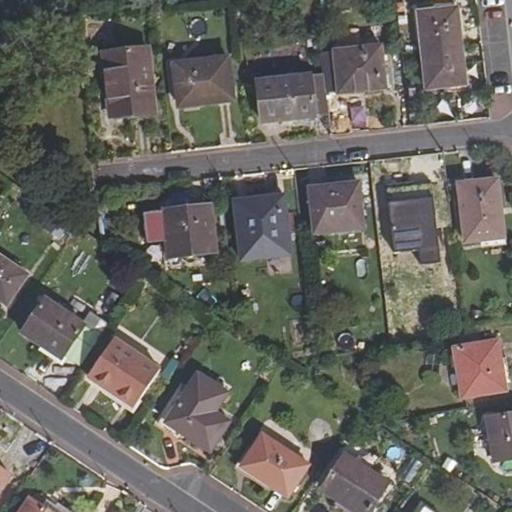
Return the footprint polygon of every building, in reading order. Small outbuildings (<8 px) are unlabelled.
[(419,43),(457,39),(452,0),(414,4),(419,43)] [(335,85),(382,79),(378,38),(330,43),(335,85)] [(423,81),(460,77),(457,39),(419,43),(423,81)] [(108,111),(152,106),(146,42),(102,47),(108,111)] [(175,101),(230,94),(226,52),(171,58),(175,101)] [(258,117),(312,111),(308,70),(253,75),(258,117)] [(471,155),(494,153),(493,144),(470,147),(471,155)] [(465,238),(502,233),(496,176),(458,181),(465,238)] [(314,228),(360,222),(355,177),(309,181),(314,228)] [(429,181),(384,186),(390,249),(416,247),(417,261),(436,260),(429,181)] [(264,240),(288,236),(283,191),(233,196),(239,257),(266,253),(264,240)] [(165,254),(213,249),(207,200),(141,207),(144,238),(163,236),(165,254)] [(266,253),(290,251),(288,236),(264,240),(266,253)] [(0,297),(9,303),(29,273),(0,252),(0,297)] [(26,330),(65,355),(87,322),(48,297),(26,330)] [(140,396),(162,364),(116,333),(90,371),(122,393),(126,387),(140,396)] [(462,395),(504,389),(497,341),(454,347),(462,395)] [(193,386),(207,396),(216,384),(202,374),(193,386)] [(168,417),(213,446),(235,414),(207,396),(193,386),(190,385),(168,417)] [(140,396),(126,387),(122,393),(135,402),(140,396)] [(493,460),(511,457),(511,410),(487,415),(493,460)] [(248,467),(287,492),(307,460),(264,431),(253,447),(259,451),(248,467)] [(242,463),(248,467),(259,451),(253,447),(242,463)] [(359,507),(366,511),(368,511),(391,479),(350,451),(327,486),(341,495),(359,507)] [(0,484),(9,470),(0,464),(0,484)] [(75,511),(48,493),(42,503),(55,511),(75,511)] [(16,511),(54,511),(29,494),(16,511)] [(336,503),(350,511),(355,511),(359,507),(341,495),(336,503)]
